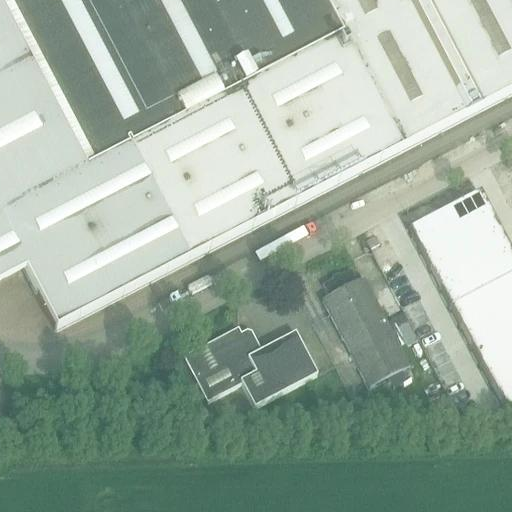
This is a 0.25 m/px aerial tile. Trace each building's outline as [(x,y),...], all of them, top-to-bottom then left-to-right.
[(511,101),(511,22),(500,0),(0,0),(0,280),(22,269),(58,338),(505,105),(511,101)] [(511,259),(479,196),(408,233),(501,412),(511,411),(511,259)] [(322,303),(369,392),(409,371),(363,282),(357,285),(350,273),(322,288),(328,300),(322,303)] [(30,314),(8,334),(26,354),(48,334),(30,314)] [(417,345),(408,326),(397,331),(406,350),(417,345)] [(254,412),(317,379),(295,336),(252,359),(238,332),(183,360),(207,407),(241,389),(254,412)] [(128,389),(133,399),(142,394),(137,385),(128,389)]
